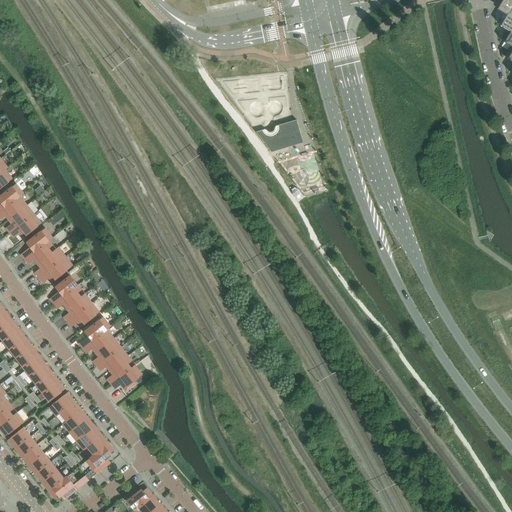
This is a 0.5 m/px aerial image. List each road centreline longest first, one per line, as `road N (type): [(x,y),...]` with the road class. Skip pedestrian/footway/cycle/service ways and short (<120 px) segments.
road 1 (secondary): [(311,27),(382,250),(461,382),(511,445)]
road 2 (secondary): [(511,406),(439,302),(408,240),(373,153),(336,19)]
road 3 (residential): [(149,459),(0,266)]
road 4 (residential): [(151,0),(191,33),(224,44),(311,27)]
road 5 (residential): [(306,7),(205,23),(159,0)]
road 6 (residential): [(511,130),(478,0)]
